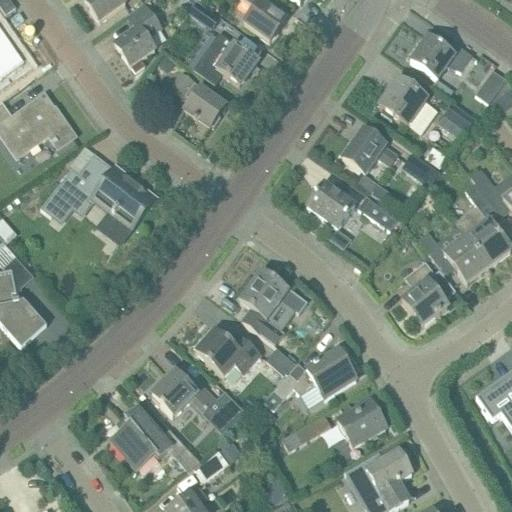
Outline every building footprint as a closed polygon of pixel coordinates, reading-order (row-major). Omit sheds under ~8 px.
[(91,0),(84,5),(99,27),(115,16),(125,9),(118,0),(91,0)] [(261,6),(264,0),(237,0),(255,13),(243,29),(269,47),(286,24),(261,6)] [(189,17),(211,33),(219,22),(196,6),(189,17)] [(136,33),(114,49),(130,72),(131,71),(135,76),(143,70),(140,65),(153,55),(146,44),(159,35),(149,20),(150,20),(144,10),(127,22),(134,31),(134,30),(136,33)] [(0,27),(0,78),(23,62),(0,27)] [(212,50),(194,75),(215,90),(223,79),(239,90),(257,65),(241,53),(233,48),(233,49),(219,40),(212,50)] [(410,65),(436,84),(446,70),(460,76),(472,60),(456,49),(450,57),(427,41),(426,42),(428,43),(412,65),(410,64),(410,65)] [(165,60),(157,69),(163,73),(170,72),(174,67),(165,60)] [(492,74),(475,99),(488,108),(505,84),(492,74)] [(194,124),(197,126),(197,125),(209,133),(225,110),(209,98),(181,79),(170,95),(182,103),(184,100),(191,104),(183,115),(195,123),(194,124)] [(379,111),(406,130),(425,102),(398,83),(379,111)] [(453,95),(436,84),(431,91),(447,103),(453,95)] [(511,93),(511,91),(498,101),(506,112),(511,107),(511,93)] [(0,139),(17,164),(48,142),(57,153),(76,140),(75,138),(73,140),(55,114),(57,113),(56,111),(54,113),(44,99),(11,122),(2,108),(0,109),(0,139)] [(474,125),(453,109),(445,121),(466,136),(474,125)] [(343,161),(341,163),(364,179),(377,161),(389,170),(396,160),(384,152),(385,150),(362,134),(350,151),(346,149),(339,159),(343,161)] [(432,152),(424,162),(437,172),(445,161),(432,152)] [(105,230),(122,243),(106,264),(107,265),(153,204),(113,173),(112,175),(93,161),(95,158),(94,157),(77,179),(71,175),(73,172),(72,171),(40,213),(50,221),(55,216),(61,221),(71,208),(81,216),(93,201),(112,216),(106,224),(108,225),(105,230)] [(402,172),(428,191),(438,177),(412,158),(402,172)] [(467,178),(475,188),(501,222),(510,215),(511,217),(511,175),(493,190),(480,174),(479,175),(476,171),(467,178)] [(306,212),(337,234),(354,210),(324,188),(306,212)] [(465,241),(488,272),(511,255),(493,232),(503,224),(501,222),(475,188),(465,196),(476,210),(454,227),(465,241)] [(356,213),(388,236),(398,223),(366,200),(356,213)] [(427,236),(417,244),(442,278),(452,271),(466,289),(488,272),(465,241),(443,257),(427,236)] [(420,327),(422,330),(447,311),(442,306),(455,296),(439,275),(434,278),(425,266),(404,282),(413,294),(401,304),(413,318),(414,318),(421,327),(420,327)] [(0,328),(19,350),(43,329),(24,307),(18,308),(17,306),(13,306),(12,296),(15,295),(11,274),(0,276),(0,328)] [(250,286),(238,302),(240,303),(239,305),(251,313),(241,326),(274,351),(284,337),(281,335),(266,324),(281,305),(298,318),(307,307),(288,293),(286,295),(261,276),(252,288),(250,286)] [(194,356),(223,382),(233,371),(240,378),(248,369),(250,371),(260,359),(237,339),(229,348),(214,335),(194,356)] [(264,366),(283,380),(294,366),(275,352),(264,366)] [(263,406),(273,415),(293,393),(299,399),(312,387),(323,404),(356,384),(338,355),(305,375),(297,368),(263,406)] [(152,400),(161,409),(160,410),(172,423),(189,406),(202,420),(217,405),(200,387),(192,395),(175,377),(152,400)] [(492,428),(500,422),(511,438),(511,379),(475,405),(492,428)] [(223,416),(237,430),(249,418),(235,404),(223,416)] [(336,426),(351,453),(385,434),(370,407),(336,426)] [(263,412),(253,423),(260,430),(270,418),(263,412)] [(138,475),(136,472),(152,458),(154,461),(155,460),(158,463),(168,454),(188,477),(198,469),(172,437),(163,445),(136,414),(124,425),(129,431),(110,448),(111,449),(113,448),(137,476),(138,475)] [(273,445),(276,449),(282,446),(288,456),(331,432),(324,420),(283,443),(281,440),(273,445)] [(195,476),(203,488),(242,460),(231,444),(195,476)] [(378,457),(343,477),(344,478),(349,475),(369,511),(396,511),(408,505),(398,487),(411,479),(398,456),(382,464),(378,457)] [(199,511),(198,510),(206,504),(198,493),(171,511),(199,511)]
